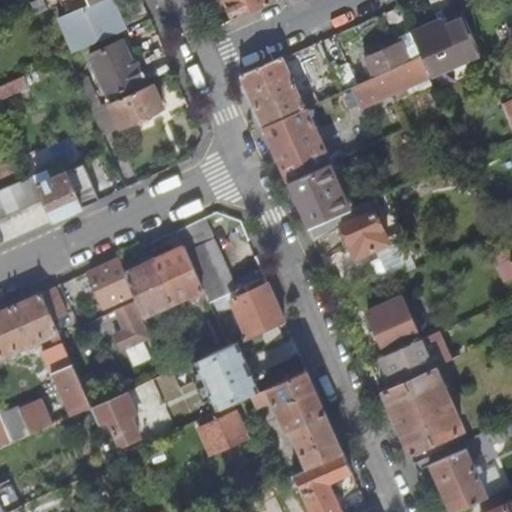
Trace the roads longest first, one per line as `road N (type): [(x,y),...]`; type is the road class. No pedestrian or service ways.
road 1 (residential): [(247,168),(398,511)]
road 2 (residential): [(247,168),(0,278)]
road 3 (residential): [(346,0),(208,61)]
